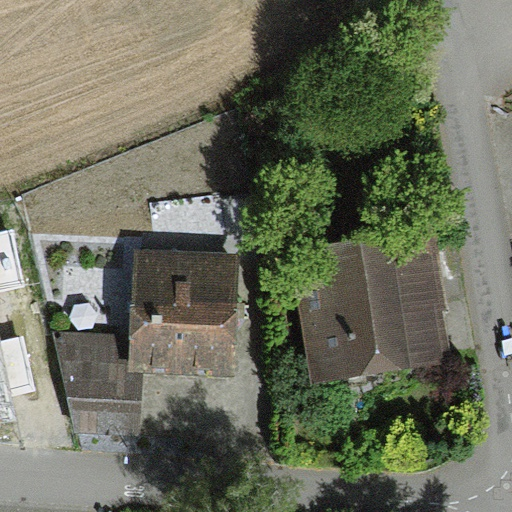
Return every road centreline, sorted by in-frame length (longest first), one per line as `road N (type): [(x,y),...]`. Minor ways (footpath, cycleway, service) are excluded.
road 1 (residential): [(0,473),(511,507)]
road 2 (residential): [(511,433),(489,244),(436,0)]
